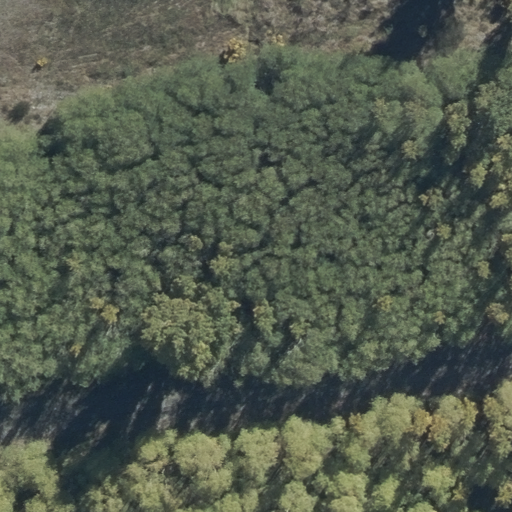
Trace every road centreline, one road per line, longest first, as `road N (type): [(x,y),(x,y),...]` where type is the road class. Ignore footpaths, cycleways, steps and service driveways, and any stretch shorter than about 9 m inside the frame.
road 1 (track): [(0,398),(511,331)]
road 2 (track): [(506,0),(185,47),(0,60)]
